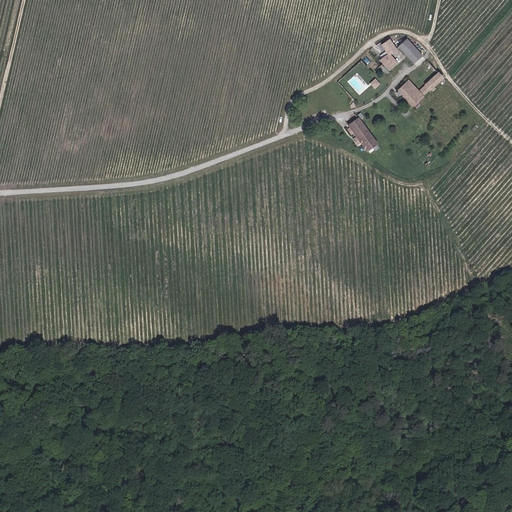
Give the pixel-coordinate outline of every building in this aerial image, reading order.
[(383,45),(390,53),(397,48),(390,39),(383,45)] [(423,57),(408,39),(399,47),(414,65),(423,57)] [(397,65),(390,54),(381,61),(389,71),(397,65)] [(376,82),(381,89),(397,78),(391,71),(376,82)] [(436,86),(443,79),(438,73),(426,84),(429,87),(422,93),(409,81),(400,90),(414,105),(423,96),(426,99),(429,96),(426,93),(432,89),(434,91),(438,88),(436,86)] [(349,124),(367,151),(377,144),(358,117),(349,124)]
